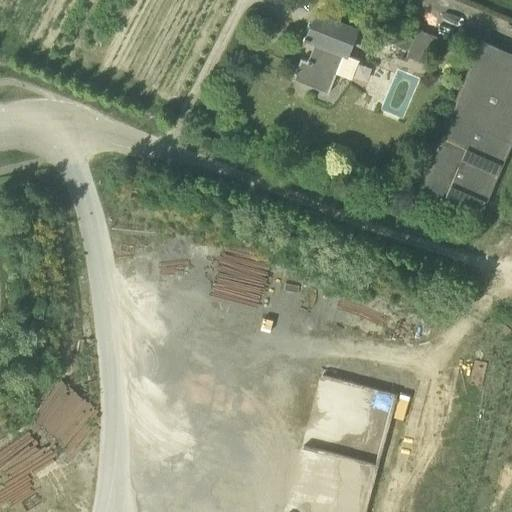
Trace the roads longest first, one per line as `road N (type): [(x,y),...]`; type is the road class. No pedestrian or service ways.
road 1 (unclassified): [(511,276),(132,140),(60,126),(0,131)]
road 2 (track): [(168,153),(248,0)]
